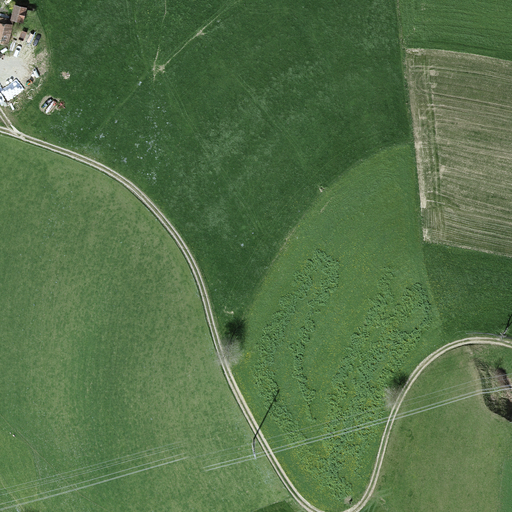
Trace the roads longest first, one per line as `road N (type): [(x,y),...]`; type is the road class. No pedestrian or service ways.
road 1 (track): [(309,511),(226,372),(202,287),(170,227),(101,167),(0,129)]
road 2 (track): [(511,349),(472,343),(423,364),(354,511)]
